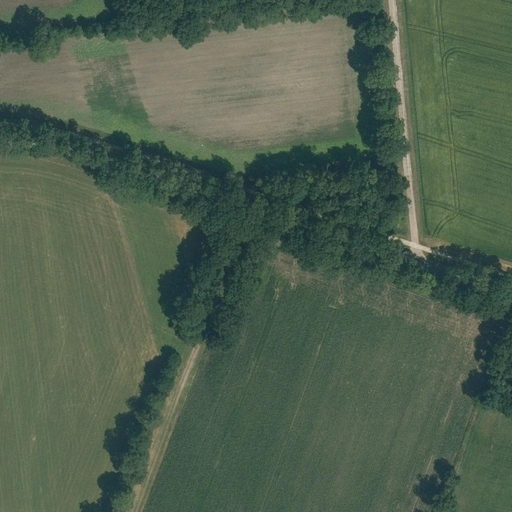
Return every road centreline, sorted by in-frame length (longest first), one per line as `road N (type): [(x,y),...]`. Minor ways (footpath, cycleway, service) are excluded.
road 1 (tertiary): [(0,141),(78,153),(511,295)]
road 2 (track): [(134,511),(252,208)]
